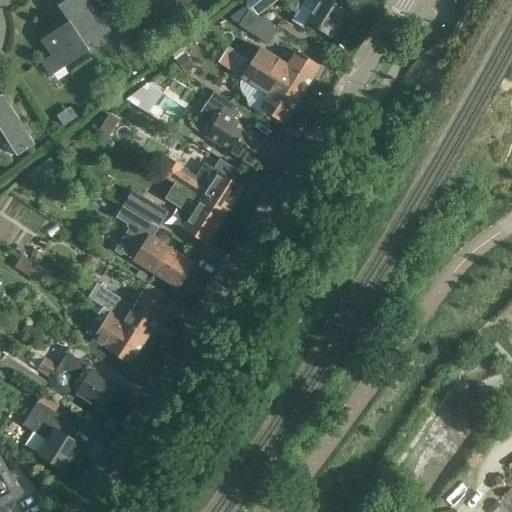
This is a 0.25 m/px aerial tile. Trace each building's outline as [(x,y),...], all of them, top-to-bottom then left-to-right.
[(50,77),(59,71),(89,51),(87,47),(110,32),(88,0),(66,0),(57,6),(68,22),(42,40),(52,55),(41,62),(50,77)] [(248,10),(256,15),(275,2),(273,0),(249,0),(242,6),(248,10)] [(291,0),(287,7),(296,13),(292,20),(295,22),(304,28),(308,22),(332,38),(341,23),(338,20),(344,10),(327,0),(304,0),(302,4),(295,0),(291,0)] [(278,29),(256,15),(248,10),(238,26),(268,44),(278,29)] [(121,42),(129,37),(123,27),(115,32),(121,42)] [(251,63),(302,95),(319,67),(297,53),(291,62),(263,44),(260,49),(251,63)] [(227,49),(218,62),(269,94),(260,108),(268,113),(284,123),(302,95),(251,63),(228,48),(227,49)] [(184,52),(175,60),(184,72),(193,64),(192,62),(184,52)] [(147,112),(157,95),(146,89),(129,102),(147,112)] [(255,168),(271,143),(250,130),(257,120),(261,123),(261,122),(214,92),(206,104),(220,113),(206,135),(255,168)] [(35,144),(3,94),(0,95),(0,130),(16,156),(35,144)] [(109,114),(103,124),(113,130),(119,120),(111,115),(109,114)] [(166,158),(156,173),(175,184),(224,216),(242,188),(231,181),(238,171),(219,159),(213,169),(205,164),(197,176),(197,177),(166,158)] [(42,164),(28,174),(35,184),(49,174),(42,164)] [(175,184),(166,198),(193,215),(184,229),(207,244),(224,216),(175,184)] [(132,189),(123,205),(159,227),(168,211),(132,189)] [(178,289),(194,264),(153,238),(158,229),(122,207),(116,218),(127,225),(126,227),(128,229),(114,252),(121,256),(122,254),(178,289)] [(29,260),(40,263),(44,252),(33,249),(29,260)] [(97,283),(88,298),(90,299),(93,301),(110,311),(148,336),(165,309),(156,303),(142,294),(134,307),(97,283)] [(92,339),(92,340),(108,351),(130,365),(147,337),(148,336),(110,311),(92,339)] [(58,368),(52,378),(69,388),(101,409),(117,385),(85,363),(68,352),(58,368)] [(35,354),(29,364),(37,369),(37,370),(48,377),(51,379),(52,378),(58,368),(44,358),(44,359),(35,354)] [(28,400),(20,412),(28,417),(22,425),(33,432),(28,441),(25,446),(38,455),(39,454),(63,470),(79,444),(59,430),(66,419),(55,413),(38,402),(37,401),(35,405),(28,400)] [(0,507),(24,494),(13,474),(12,474),(0,453),(0,507)]
